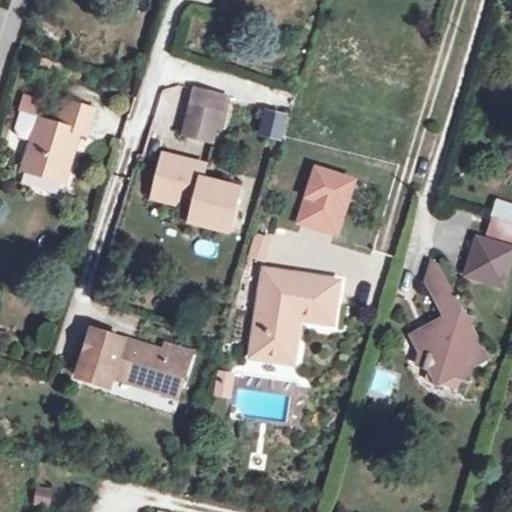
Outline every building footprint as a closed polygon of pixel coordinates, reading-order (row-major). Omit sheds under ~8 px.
[(37,49),(27,78),(51,86),(60,57),(37,49)] [(19,164),(60,178),(75,133),(83,135),(93,108),(61,97),(52,121),(36,117),(42,100),(22,93),(12,124),(15,133),(28,137),(19,164)] [(196,94),(188,127),(214,133),(221,100),(196,94)] [(258,134),(282,140),(289,113),(265,107),(258,134)] [(214,133),(188,127),(185,140),(211,146),(214,133)] [(192,176),(194,166),(162,158),(154,198),(168,202),(181,205),(183,196),(196,199),(191,219),(228,228),(238,187),(203,179),(192,176)] [(192,176),(203,179),(205,169),(194,166),(192,176)] [(315,172),(300,225),(336,235),(351,183),(315,172)] [(181,205),(168,202),(165,214),(191,219),(196,199),(183,196),(181,205)] [(511,206),(499,203),(494,218),(511,223),(511,206)] [(254,233),(249,257),(266,261),(271,237),(254,233)] [(476,238),(467,270),(501,282),(509,247),(476,238)] [(483,369),(494,362),(479,339),(481,327),(473,324),(447,275),(437,267),(433,288),(454,328),(451,340),(436,335),(431,361),(440,365),(436,381),(444,384),(460,390),(476,395),(480,381),(483,369)] [(316,328),(323,284),(248,272),(234,360),(277,367),(284,323),(316,328)] [(431,361),(436,335),(419,345),(431,361)] [(72,336),(65,361),(74,364),(70,381),(96,389),(98,384),(139,396),(142,385),(162,390),(171,357),(150,351),(149,358),(72,336)] [(74,364),(65,361),(59,386),(94,397),(96,389),(70,381),(74,364)] [(483,369),(480,381),(499,373),(494,362),(483,369)] [(369,393),(391,399),(398,373),(376,367),(369,393)] [(460,390),(444,384),(449,400),(460,390)] [(142,385),(139,396),(159,401),(162,390),(142,385)] [(36,486),(34,505),(51,507),(53,488),(36,486)]
